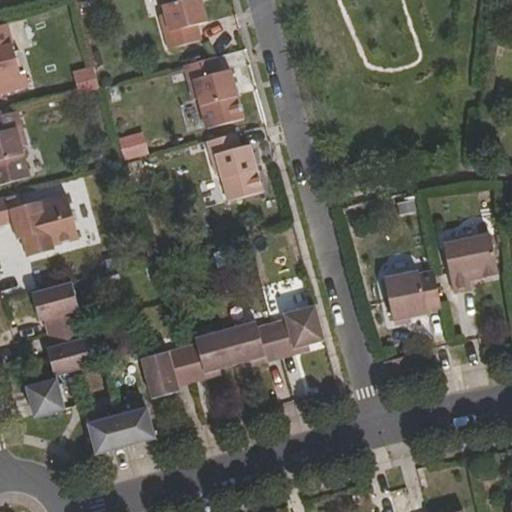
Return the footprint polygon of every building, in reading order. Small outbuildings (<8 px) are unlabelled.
[(207,21),(200,0),(162,0),(166,12),(161,13),(170,47),(201,39),(196,23),(207,21)] [(0,93),(30,85),(20,49),(15,50),(8,23),(0,24),(0,93)] [(231,69),(221,71),(216,55),(185,64),(195,97),(200,96),(208,125),(243,115),(231,69)] [(79,91),(101,89),(99,67),(77,69),(79,91)] [(0,183),(30,176),(21,145),(27,144),(17,110),(0,114),(0,183)] [(123,137),(128,155),(151,149),(146,131),(123,137)] [(253,145),(243,147),(238,132),(207,140),(217,173),(222,172),(230,201),(266,191),(253,145)] [(18,192),(0,196),(0,225),(14,221),(18,237),(24,236),(29,256),(54,249),(53,243),(79,237),(68,195),(41,202),(41,200),(21,205),(18,192)] [(499,274),(491,235),(445,244),(455,293),(472,290),(470,280),(499,274)] [(419,271),(385,277),(394,318),(429,311),(428,309),(443,306),(435,270),(420,273),(419,271)] [(49,348),(56,376),(75,371),(95,365),(84,323),(72,281),(33,292),(40,320),(45,318),(51,317),(55,331),(59,345),(53,347),(49,348)] [(179,391),(178,386),(177,380),(191,376),(220,369),(236,364),(251,360),(280,352),(309,345),(326,340),(317,306),(285,314),(286,320),(272,324),(258,328),(257,322),(227,330),(196,338),(197,344),(183,348),(141,359),(152,398),(179,391)] [(51,317),(45,318),(49,333),(55,331),(51,317)] [(59,345),(55,331),(49,333),(53,347),(59,345)] [(280,352),(281,358),(311,350),(309,345),(280,352)] [(252,366),(281,358),(280,352),(251,360),(252,366)] [(410,367),(407,356),(385,362),(388,373),(410,367)] [(191,376),(193,382),(221,375),(220,369),(191,376)] [(178,386),(193,382),(191,376),(177,380),(178,386)] [(59,384),(58,379),(28,387),(36,417),(65,409),(62,395),(66,393),(63,383),(59,384)] [(119,415),(115,416),(104,419),(89,423),(98,454),(128,446),(157,438),(148,407),(134,411),(123,414),(119,415)]
